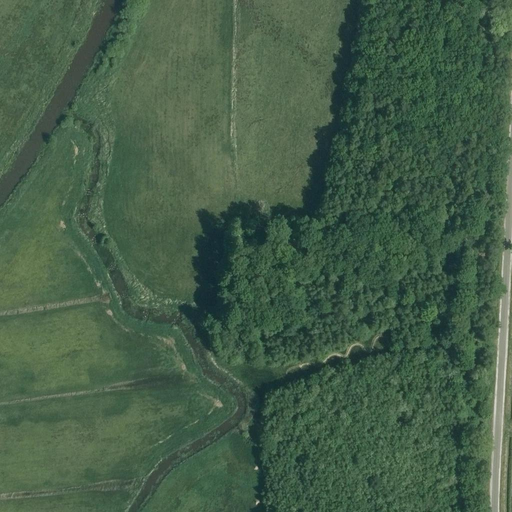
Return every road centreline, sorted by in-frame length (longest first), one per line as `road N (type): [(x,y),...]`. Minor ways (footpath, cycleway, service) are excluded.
road 1 (unclassified): [(495,511),(511,166)]
road 2 (track): [(502,343),(388,347),(267,387),(214,359)]
